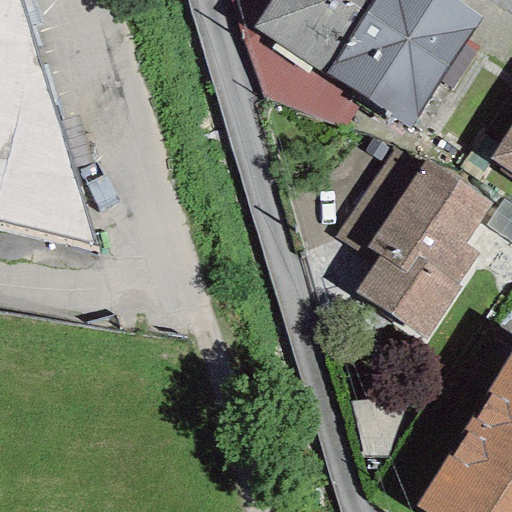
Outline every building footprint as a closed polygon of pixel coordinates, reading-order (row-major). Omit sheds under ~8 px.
[(0,0),(0,227),(92,250),(16,0),(0,0)] [(229,0),(244,52),(278,0),(229,0)] [(283,0),(263,31),(404,124),(461,38),(432,18),(437,10),(421,0),(283,0)] [(511,143),(501,161),(511,168),(511,143)] [(422,333),(451,290),(447,287),(467,258),(450,246),(479,204),(431,172),(377,253),(390,261),(366,295),(422,333)] [(511,511),(511,382),(429,511),(511,511)]
